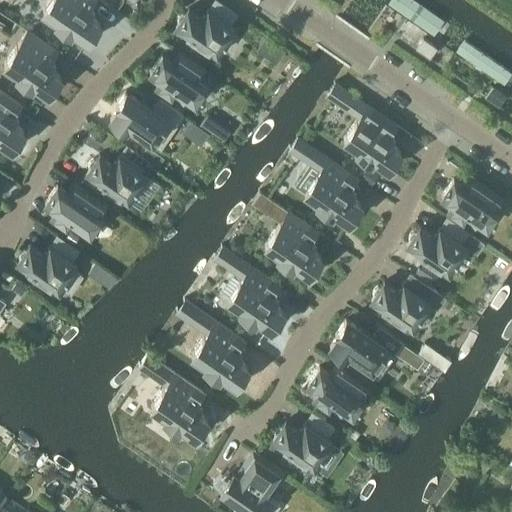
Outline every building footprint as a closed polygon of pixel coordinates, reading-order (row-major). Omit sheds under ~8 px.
[(49,0),(42,10),(56,20),(54,23),(70,34),(72,31),(87,41),(89,37),(92,39),(100,28),(97,26),(100,23),(90,16),(93,11),(88,7),(93,0),(49,0)] [(177,22),(178,23),(175,26),(189,36),(186,40),(206,54),(209,50),(216,55),(220,50),(228,56),(240,39),(231,33),(235,28),(229,24),(236,14),(216,0),(213,0),(202,17),(188,8),(186,11),(184,11),(183,12),(181,12),(180,13),(178,15),(177,17),(177,18),(177,19),(177,20),(177,21),(177,22)] [(390,0),(386,7),(438,43),(450,27),(410,0),(390,0)] [(16,45),(3,63),(17,73),(15,77),(31,87),(33,84),(48,94),(50,91),(53,93),(61,81),(58,79),(61,76),(51,69),(54,64),(49,61),(57,50),(27,29),(16,45)] [(455,55),(507,91),(511,84),(511,70),(466,38),(455,55)] [(429,58),(436,48),(423,39),(415,49),(429,58)] [(205,89),(207,86),(195,78),(202,68),(178,51),(172,61),(162,54),(149,72),(159,79),(155,84),(170,94),(174,89),(194,103),(196,100),(199,100),(200,100),(202,98),(204,97),(204,96),(205,94),(205,92),(205,91),(205,89)] [(334,82),(326,94),(358,116),(356,120),(343,138),(357,148),(355,151),(370,162),(372,159),(387,169),(390,165),(393,167),(401,156),(398,154),(400,150),(390,144),(394,139),(388,135),(396,124),(367,104),(350,93),(334,82)] [(505,95),(491,86),(484,96),(498,106),(505,95)] [(0,141),(11,149),(14,145),(17,147),(25,136),(22,134),(25,130),(16,123),(19,118),(14,114),(21,105),(0,90),(0,141)] [(117,108),(110,119),(125,130),(128,126),(159,148),(183,115),(159,98),(151,109),(126,91),(115,107),(117,108)] [(361,204),(351,197),(354,192),(349,189),(357,177),(328,157),(321,152),(297,136),(289,148),(312,164),(319,169),(317,173),(316,173),(303,191),(318,201),(315,204),(331,215),(333,212),(348,222),(350,218),(353,220),(361,209),(358,207),(361,204)] [(88,168),(89,169),(86,172),(100,182),(97,186),(118,200),(120,196),(127,201),(131,196),(139,202),(151,185),(142,179),(146,174),(140,170),(147,159),(126,145),(113,163),(99,154),(97,157),(94,157),(93,158),(91,159),(89,161),(88,163),(88,164),(88,165),(88,167),(88,168)] [(502,198),(470,175),(463,185),(453,178),(441,196),(451,203),(447,208),(461,218),(465,213),(486,227),(488,224),(492,223),(495,220),(497,215),(495,211),(502,198)] [(100,219),(102,216),(91,208),(98,198),(74,181),(67,191),(57,184),(45,202),(54,209),(51,214),(65,224),(69,219),(90,234),(92,231),(93,231),(93,230),(94,230),(95,230),(96,230),(96,229),(97,229),(97,228),(98,228),(98,227),(99,227),(99,226),(100,226),(100,225),(100,224),(100,223),(101,222),(100,221),(100,220),(100,219)] [(279,221),(264,244),(278,254),(276,257),(291,268),(293,264),(308,275),(311,271),(314,273),(322,262),(319,260),(321,256),(311,249),(314,245),(309,241),(317,230),(288,210),(280,222),(279,221)] [(409,241),(406,244),(420,254),(417,258),(438,272),(440,268),(448,273),(466,247),(460,243),(467,232),(446,217),(433,236),(419,226),(417,230),(416,230),(415,230),(414,230),(413,231),(412,231),(411,232),(410,232),(410,233),(409,234),(409,235),(408,236),(408,237),(408,238),(408,239),(408,240),(409,241)] [(19,258),(19,259),(17,262),(31,272),(28,276),(48,290),(51,286),(58,291),(61,286),(70,292),(81,275),(73,269),(76,264),(70,260),(78,249),(56,235),(43,253),(30,244),(27,247),(25,247),(23,248),(22,249),(20,250),(20,252),(19,253),(19,254),(19,255),(19,256),(19,258)] [(254,322),(256,319),(271,329),(273,325),(276,327),(284,316),(281,314),(284,311),(274,304),(277,299),(272,295),(279,284),(250,264),(245,261),(222,244),(213,256),(237,273),(242,276),(240,280),(239,280),(226,298),(240,308),(238,311),(254,322)] [(373,296),(370,299),(384,309),(381,313),(402,327),(404,323),(412,328),(415,323),(423,329),(435,312),(427,306),(430,302),(424,297),(431,287),(410,272),(397,291),(383,281),(381,284),(380,284),(379,284),(379,285),(378,285),(377,285),(376,285),(376,286),(375,286),(375,287),(374,287),(374,288),(373,288),(373,289),(373,290),(372,291),(372,292),(372,293),(372,294),(372,295),(372,296),(373,296)] [(15,280),(10,287),(22,296),(27,288),(15,280)] [(215,320),(208,315),(184,298),(176,311),(200,327),(207,332),(204,336),(204,335),(191,354),(205,364),(203,367),(218,378),(220,374),(235,385),(238,381),(241,383),(249,372),(246,370),(248,366),(238,359),(241,355),(236,351),(244,340),(215,320)] [(334,336),(327,346),(337,353),(346,359),(348,356),(372,373),(372,372),(379,377),(404,341),(378,324),(371,334),(345,316),(333,335),(334,336)] [(162,419),(178,430),(180,426),(195,437),(197,433),(200,435),(208,424),(205,422),(207,418),(198,411),(201,407),(196,403),(203,392),(174,372),(170,369),(146,352),(137,364),(162,381),(166,384),(163,388),(163,387),(150,406),(164,416),(162,419)] [(362,402),(362,400),(364,397),(353,389),(359,379),(335,363),(329,372),(319,366),(306,384),(316,390),(313,396),(327,406),(331,400),(352,415),(354,412),(355,412),(357,411),(358,411),(360,409),(361,408),(362,406),(362,404),(362,403),(362,402)] [(125,393),(117,405),(131,414),(139,402),(125,393)] [(274,434),(274,436),(272,439),(286,448),(283,452),(303,466),(306,462),(313,467),(316,463),(325,468),(336,451),(328,446),(331,441),(325,437),(333,426),(312,411),(299,430),(285,420),(283,424),(281,424),(280,424),(278,425),(277,426),(275,427),(275,428),(274,429),(274,430),(274,432),(274,434)] [(230,475),(228,475),(226,476),(224,477),(223,479),(222,481),(221,483),(221,485),(222,486),(222,487),(220,490),(251,511),(273,511),(278,505),(270,499),(271,498),(266,495),(282,471),(253,451),(244,462),(247,464),(239,476),(232,472),(230,475)] [(0,511),(30,511),(7,495),(6,495),(0,490),(0,511)]
